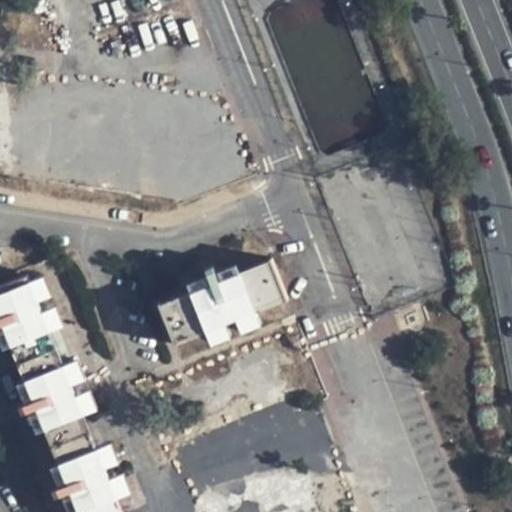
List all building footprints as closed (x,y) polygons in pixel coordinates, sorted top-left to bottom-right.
[(0,172),(150,195),(152,190),(160,190),(162,197),(235,166),(220,129),(160,153),(0,131),(0,172)] [(178,341),(290,296),(274,255),(163,301),(178,341)] [(0,284),(0,306),(81,511),(127,511),(114,477),(30,272),(0,284)] [(227,355),(236,384),(284,369),(275,339),(227,355)] [(210,454),(204,457),(207,463),(203,465),(206,474),(172,487),(182,511),(216,511),(271,492),(276,506),(266,509),(266,511),(322,511),(305,471),(271,483),(258,454),(222,468),(219,460),(214,461),(210,454)]
